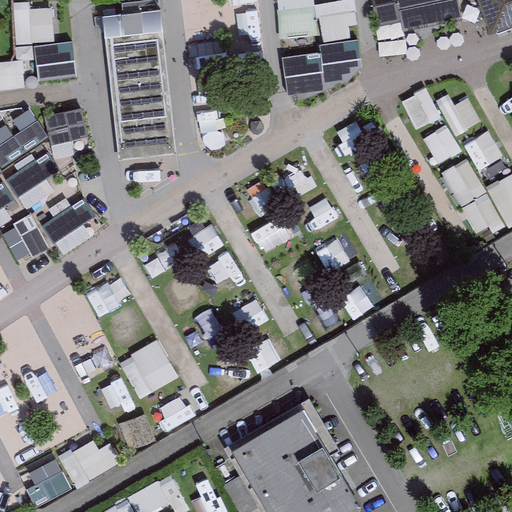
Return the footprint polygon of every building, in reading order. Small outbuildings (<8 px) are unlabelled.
[(281,0),(286,37),(324,32),(326,48),(287,53),(291,91),(367,81),(362,37),(359,37),(354,0),(326,0),(318,1),(317,0),(281,0)] [(370,0),(377,30),(400,24),(402,34),(462,21),(457,0),(459,0),(370,0)] [(511,0),(474,0),(490,39),(511,30),(511,0)] [(58,39),(57,2),(17,4),(19,41),(58,39)] [(119,163),(176,156),(162,32),(160,13),(103,19),(105,38),(119,163)] [(78,39),(39,41),(41,78),(80,76),(78,39)] [(0,60),(0,88),(30,87),(28,59),(0,60)] [(435,88),(407,95),(416,127),(443,120),(435,88)] [(460,134),(486,120),(470,91),(444,105),(460,134)] [(85,105),(50,114),(60,154),(79,149),(76,138),(93,134),(85,105)] [(0,128),(0,170),(53,136),(34,107),(0,128)] [(427,136),(441,163),(466,150),(451,123),(427,136)] [(492,129),(468,144),(485,170),(509,155),(492,129)] [(473,156),(446,169),(478,236),(511,220),(511,175),(487,187),(473,156)] [(55,239),(67,254),(104,226),(80,194),(41,223),(32,212),(18,222),(25,231),(11,241),(27,261),(55,239)] [(207,254),(226,244),(216,224),(197,233),(207,254)] [(102,302),(122,289),(109,271),(90,284),(102,302)] [(106,320),(119,343),(148,327),(135,304),(106,320)] [(123,359),(144,396),(183,375),(162,338),(123,359)] [(231,444),(271,511),(350,511),(362,505),(302,402),(231,444)] [(152,413),(125,420),(132,447),(159,439),(152,413)] [(126,463),(112,434),(67,456),(81,485),(126,463)] [(105,511),(138,511),(129,496),(105,511)]
